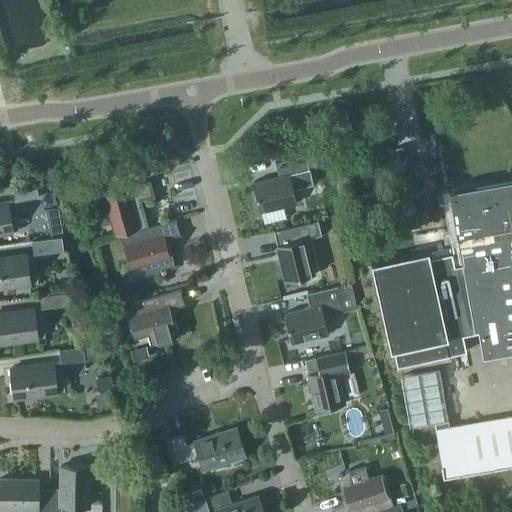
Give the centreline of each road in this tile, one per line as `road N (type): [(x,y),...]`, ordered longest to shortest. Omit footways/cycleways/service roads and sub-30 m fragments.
road 1 (tertiary): [(189,91),(511,26)]
road 2 (residential): [(256,375),(189,91)]
road 3 (residential): [(0,429),(98,428),(256,375)]
road 4 (tertiary): [(0,118),(189,91)]
road 5 (residential): [(300,511),(256,375)]
